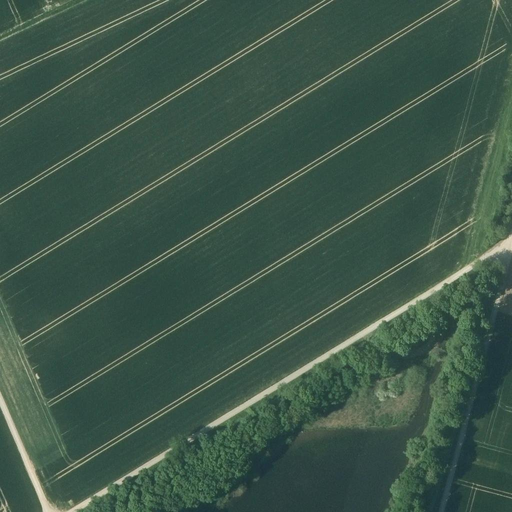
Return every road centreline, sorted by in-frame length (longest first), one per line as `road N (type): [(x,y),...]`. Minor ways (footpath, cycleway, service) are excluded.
road 1 (track): [(74,511),(511,248)]
road 2 (track): [(442,511),(511,248)]
road 3 (track): [(0,396),(47,511)]
